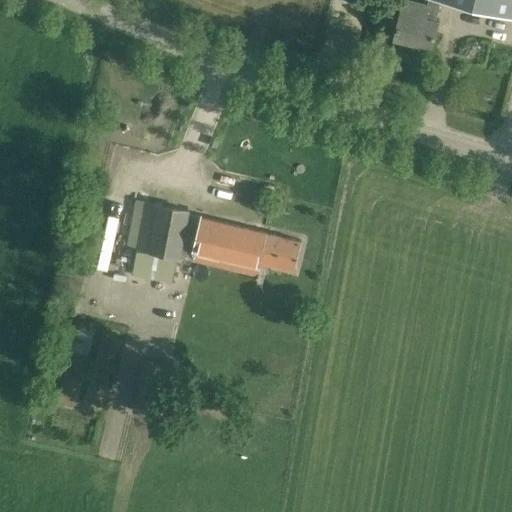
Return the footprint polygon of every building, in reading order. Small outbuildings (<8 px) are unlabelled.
[(404,0),(399,18),(394,38),(432,46),(438,21),(436,21),(440,1),(511,18),(511,0),(428,0),(427,6),(404,0)] [(136,250),(132,274),(172,282),(177,257),(192,260),(192,259),(253,274),(252,279),(257,280),(261,262),(294,270),(301,241),(187,213),(187,209),(147,201),(151,179),(129,174),(125,198),(135,200),(126,248),(136,250)] [(187,277),(184,289),(203,293),(206,281),(187,277)] [(248,302),(252,286),(239,283),(236,299),(248,302)] [(60,406),(112,416),(130,322),(78,312),(60,406)] [(172,365),(142,360),(133,411),(162,417),(172,365)]
